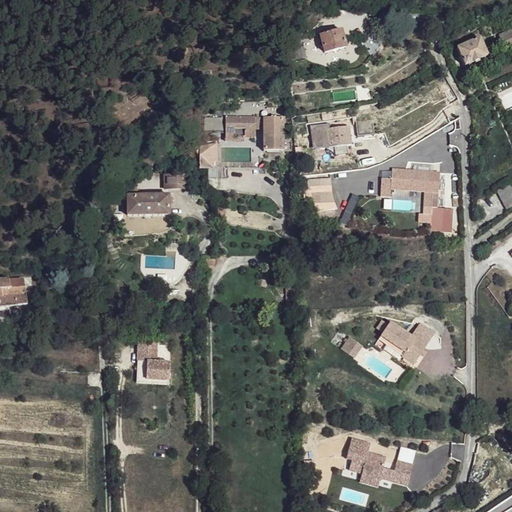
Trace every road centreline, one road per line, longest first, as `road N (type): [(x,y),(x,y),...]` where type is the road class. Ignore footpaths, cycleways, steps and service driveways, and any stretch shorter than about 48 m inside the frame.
road 1 (residential): [(464,101),(469,439),(456,488),(421,511)]
road 2 (unknown): [(184,308),(196,511)]
